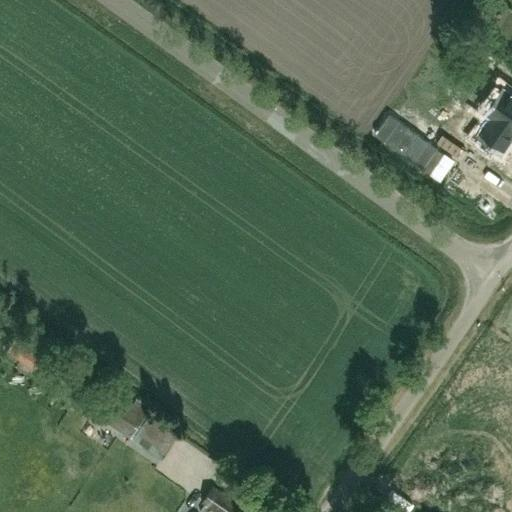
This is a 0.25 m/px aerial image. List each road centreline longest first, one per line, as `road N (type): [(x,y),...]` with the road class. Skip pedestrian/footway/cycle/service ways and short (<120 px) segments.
road 1 (unclassified): [(494,277),(113,0)]
road 2 (unclassified): [(329,511),(494,277)]
